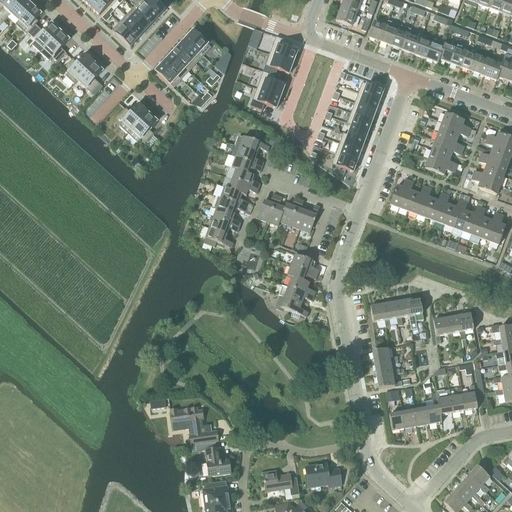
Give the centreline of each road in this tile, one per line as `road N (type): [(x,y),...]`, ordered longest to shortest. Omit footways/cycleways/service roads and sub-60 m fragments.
road 1 (residential): [(366,444),(338,300),(340,268)]
road 2 (residential): [(511,212),(378,162)]
road 3 (residential): [(242,246),(267,180),(328,202)]
road 4 (residential): [(511,434),(473,445),(414,510)]
